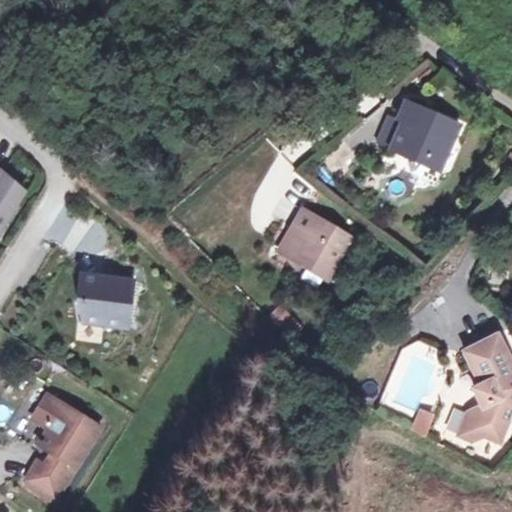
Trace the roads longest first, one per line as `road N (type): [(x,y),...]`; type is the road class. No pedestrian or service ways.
road 1 (unknown): [(65,172),(223,318)]
road 2 (unclassified): [(354,0),(511,103)]
